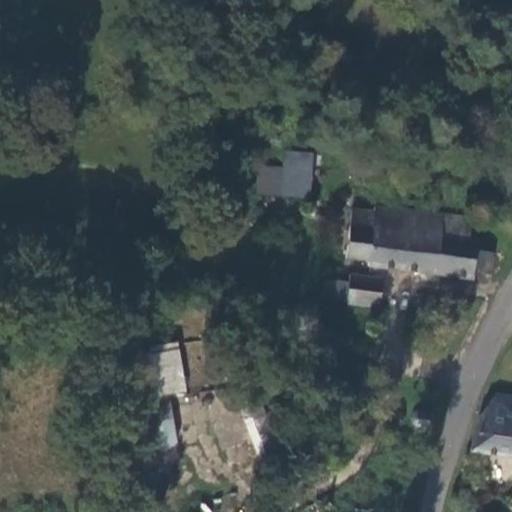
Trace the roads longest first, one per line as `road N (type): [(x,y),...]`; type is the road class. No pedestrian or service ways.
road 1 (track): [(213,0),(208,37),(219,151),(301,318),(461,385)]
road 2 (unclassified): [(436,511),(461,385),(511,298)]
